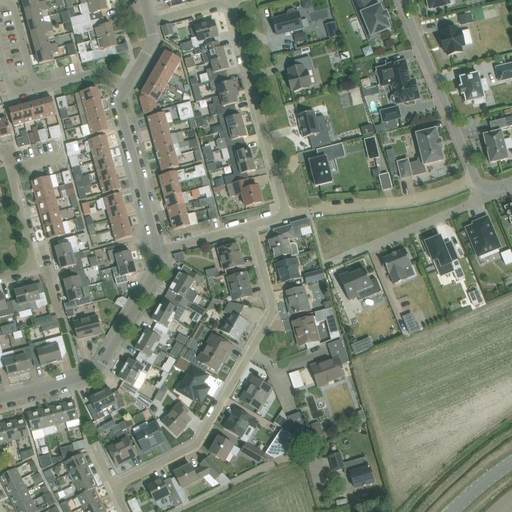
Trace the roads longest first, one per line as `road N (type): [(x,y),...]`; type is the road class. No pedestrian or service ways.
road 1 (residential): [(113,487),(196,444),(274,310),(250,225)]
road 2 (unclassified): [(157,250),(158,266),(98,370),(0,398)]
road 3 (residential): [(284,217),(228,1)]
road 4 (residential): [(284,217),(397,203),(475,178)]
road 5 (residential): [(475,178),(402,0)]
road 6 (residential): [(325,267),(482,199),(489,189)]
road 7 (unclassified): [(126,86),(117,106),(157,250)]
road 8 (residential): [(174,511),(296,452)]
road 9 (residential): [(0,149),(33,265)]
